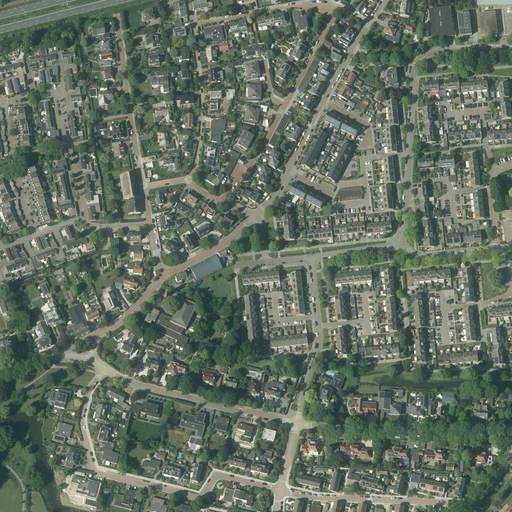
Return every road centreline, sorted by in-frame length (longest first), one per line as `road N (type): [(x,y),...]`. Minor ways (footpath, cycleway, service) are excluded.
road 1 (residential): [(279,490),(215,475),(200,498),(94,472),(81,416),(103,368)]
road 2 (residential): [(186,179),(199,125),(192,25),(294,6),(336,7)]
road 3 (residential): [(399,242),(415,64),(431,52),(511,51)]
road 4 (tertiary): [(511,437),(297,423)]
road 5 (tertiary): [(297,423),(140,386),(103,368)]
road 6 (residential): [(142,186),(115,15)]
road 7 (residential): [(449,503),(279,490)]
road 8 (residential): [(297,423),(319,342),(314,260)]
road 9 (residential): [(82,220),(58,91)]
road 10 (primary): [(0,29),(118,0)]
road 11 (residential): [(88,360),(93,339),(127,316),(165,272)]
